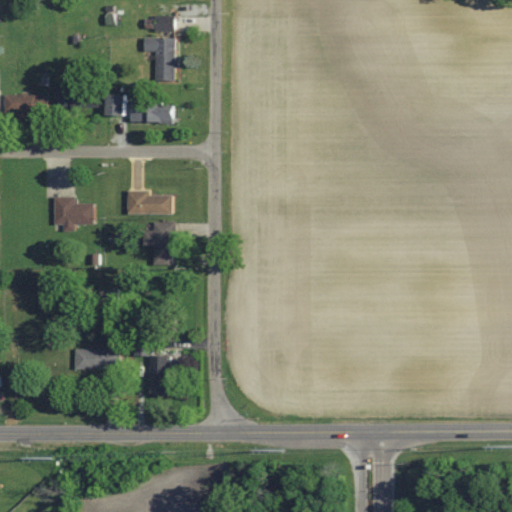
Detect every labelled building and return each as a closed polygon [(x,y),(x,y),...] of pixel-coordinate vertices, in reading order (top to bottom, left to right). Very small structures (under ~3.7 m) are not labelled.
[(177,30),(177,14),(172,14),(172,3),(158,3),(158,30),(177,30)] [(177,37),(147,37),(147,50),(159,50),(159,80),(177,80),(177,37)] [(58,109),(101,109),(101,87),(58,87),(58,109)] [(49,113),(49,94),(7,94),(7,113),(49,113)] [(128,94),(111,94),(111,114),(128,114),(128,94)] [(176,123),(176,102),(136,102),(136,123),(176,123)] [(175,214),(175,195),(153,195),(153,190),(130,190),(130,214),(175,214)] [(58,196),(58,225),(97,225),(97,203),(78,203),(78,196),(58,196)] [(177,264),(177,222),(155,222),(155,231),(146,231),(146,247),(155,247),(155,264),(177,264)] [(77,369),(122,369),(122,349),(77,349),(77,369)] [(153,394),(175,394),(175,355),(153,355),(153,394)]
